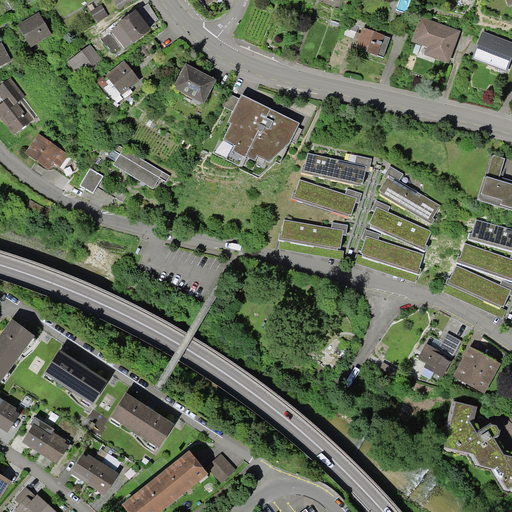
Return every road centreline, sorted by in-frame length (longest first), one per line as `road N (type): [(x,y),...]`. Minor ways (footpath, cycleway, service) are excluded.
road 1 (residential): [(0,153),(93,214),(396,286),(450,305),(511,344)]
road 2 (trunk): [(0,264),(118,311),(200,356),(306,435),(383,511)]
road 3 (residential): [(278,487),(154,394),(26,315),(0,313)]
road 4 (secondary): [(217,47),(299,80),(511,128)]
